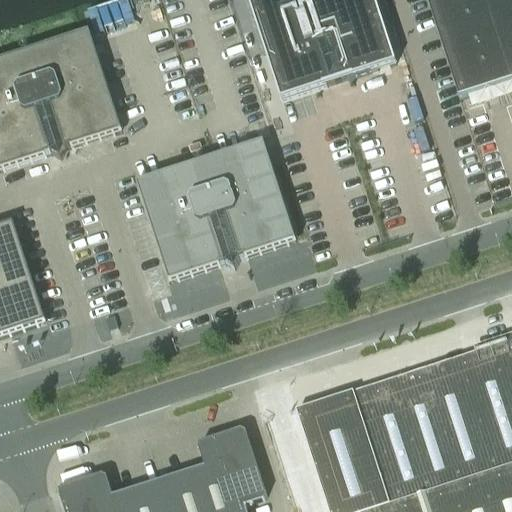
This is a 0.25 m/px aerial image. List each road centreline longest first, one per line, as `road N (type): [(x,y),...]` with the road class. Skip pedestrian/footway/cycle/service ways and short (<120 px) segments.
road 1 (unclassified): [(511,230),(0,399)]
road 2 (unclassified): [(15,448),(511,283)]
